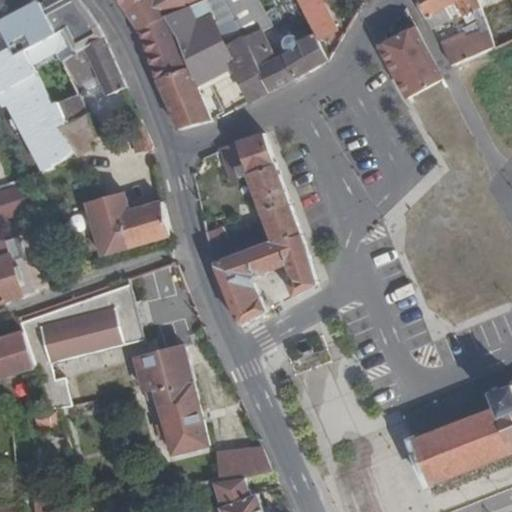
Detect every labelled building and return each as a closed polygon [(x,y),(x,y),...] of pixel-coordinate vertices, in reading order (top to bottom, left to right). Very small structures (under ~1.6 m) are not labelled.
[(60,0),(38,0),(39,1),(46,9),(60,0)] [(110,41),(80,0),(60,0),(46,9),(61,34),(65,30),(80,57),(110,41)] [(124,0),(122,2),(128,11),(147,0),(124,0)] [(196,12),(217,0),(147,0),(128,11),(146,34),(172,22),(196,12)] [(217,57),(248,42),(226,0),(217,0),(196,12),(217,57)] [(226,0),(248,42),(265,34),(273,30),(258,0),(226,0)] [(298,0),(319,38),(324,46),(342,35),(326,4),(331,2),(330,0),(298,0)] [(420,0),(436,30),(451,23),(447,13),(460,6),(468,21),(480,16),(486,13),(480,0),(420,0)] [(511,0),(496,0),(508,39),(498,42),(501,52),(511,47),(511,0)] [(46,9),(39,1),(0,21),(0,26),(12,47),(17,56),(61,34),(46,9)] [(412,102),(447,84),(408,12),(397,28),(405,39),(389,48),(387,57),(412,102)] [(486,13),(480,16),(483,24),(489,21),(486,13)] [(146,34),(162,84),(195,68),(183,40),(172,22),(146,34)] [(387,43),(389,48),(405,39),(397,28),(387,43)] [(17,56),(12,47),(0,53),(0,100),(5,109),(11,108),(44,174),(56,168),(42,138),(49,135),(53,143),(68,136),(65,131),(61,124),(70,121),(64,107),(60,100),(54,103),(50,90),(46,76),(36,64),(57,54),(70,62),(80,57),(65,30),(61,34),(17,56)] [(309,80),(333,63),(324,46),(319,38),(303,46),(298,40),(293,40),(287,45),(287,53),(278,59),(265,34),(248,42),(275,95),(309,80)] [(139,104),(110,41),(80,57),(70,62),(72,66),(78,80),(83,92),(107,82),(113,97),(90,107),(85,97),(64,107),(70,121),(73,127),(94,117),(102,136),(112,128),(131,112),(139,104)] [(255,105),(275,95),(248,42),(217,57),(215,59),(224,78),(239,71),(255,105)] [(451,56),(459,70),(474,64),(471,57),(467,49),(451,56)] [(471,57),(474,64),(480,62),(477,54),(471,57)] [(202,89),(224,78),(215,59),(195,68),(162,84),(173,108),(182,126),(184,131),(216,122),(212,114),(202,89)] [(78,80),(72,66),(46,76),(50,90),(78,80)] [(159,148),(139,104),(131,112),(143,153),(159,148)] [(68,136),(79,155),(102,136),(94,117),(73,127),(65,131),(68,136)] [(65,131),(73,127),(70,121),(61,124),(63,128),(64,129),(65,131)] [(114,134),(112,128),(102,136),(104,142),(114,134)] [(42,138),(56,168),(73,161),(79,155),(68,136),(53,143),(49,135),(42,138)] [(272,248),(308,238),(271,136),(229,149),(229,150),(234,184),(254,181),(267,215),(261,217),(264,226),(231,240),(213,248),(221,270),(272,248)] [(419,183),(440,170),(433,159),(412,171),(419,183)] [(25,211),(33,208),(25,182),(3,190),(9,205),(22,202),(25,211)] [(177,237),(168,203),(135,214),(130,199),(120,202),(119,199),(92,208),(109,259),(177,237)] [(213,248),(231,240),(228,229),(211,237),(213,248)] [(322,285),(308,238),(272,248),(221,270),(246,331),(272,315),(260,289),(259,280),(288,267),(295,282),(292,284),(299,299),(322,285)] [(0,305),(26,297),(7,242),(0,243),(0,305)] [(171,269),(139,278),(147,303),(178,293),(171,269)] [(24,318),(29,332),(40,367),(53,410),(66,410),(79,409),(78,382),(69,385),(64,371),(155,338),(134,279),(24,318)] [(0,381),(40,367),(29,332),(0,341),(0,381)] [(191,349),(143,359),(151,394),(162,392),(177,451),(185,455),(215,448),(191,349)] [(511,382),(511,383),(511,382),(511,388),(498,393),(496,388),(492,390),(493,394),(489,396),(491,402),(496,400),(500,413),(415,443),(419,457),(416,459),(423,479),(427,478),(431,490),(511,460),(511,382)] [(53,410),(40,410),(44,428),(70,427),(66,410),(53,410)] [(253,480),(279,476),(268,453),(224,458),(226,482),(252,480),(253,480)] [(226,482),(219,483),(196,488),(201,503),(228,496),(230,503),(223,507),(225,511),(267,511),(261,497),(255,499),(253,480),(252,480),(226,482)] [(0,482),(0,499),(16,499),(16,482),(0,482)]
